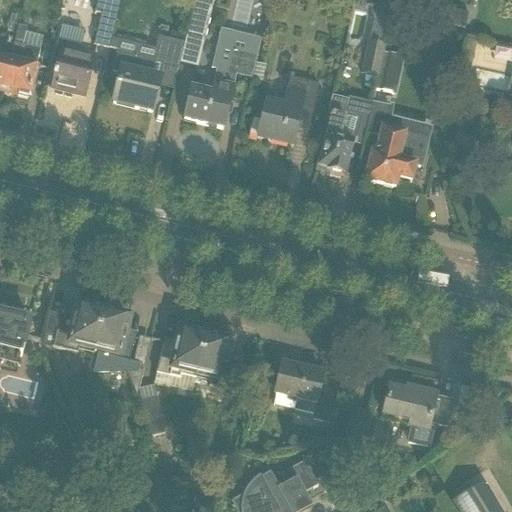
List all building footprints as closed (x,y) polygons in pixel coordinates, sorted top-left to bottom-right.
[(97,0),(94,14),(100,15),(93,46),(109,50),(116,19),(120,0),(97,0)] [(194,0),(186,37),(185,38),(203,43),(213,0),(194,0)] [(13,46),(2,92),(17,95),(16,98),(27,101),(41,44),(24,39),(26,29),(17,27),(13,46)] [(56,45),(48,75),(53,76),(52,78),(54,79),(51,90),(54,90),(54,88),(74,93),(73,95),(84,98),(93,59),(78,55),(80,47),(84,32),(60,27),(56,42),(56,45)] [(367,43),(360,76),(377,80),(382,55),(384,47),(384,46),(386,37),(382,36),(380,43),(370,41),(370,43),(367,43)] [(149,78),(137,75),(141,58),(115,51),(110,74),(119,76),(112,104),(151,114),(163,65),(178,69),(184,46),(158,40),(149,78)] [(13,46),(6,44),(2,60),(0,59),(0,91),(2,92),(13,46)] [(223,86),(215,84),(212,95),(191,90),(183,122),(222,131),(236,72),(252,76),(256,56),(231,51),(223,86)] [(382,55),(377,80),(374,91),(391,95),(390,98),(395,98),(403,59),(382,55)] [(252,121),(249,137),(256,139),(291,148),(295,130),(300,112),(312,114),(318,86),(289,79),(282,108),(265,104),(260,123),(252,121)] [(325,120),(330,121),(317,171),(343,177),(347,160),(351,161),(362,117),(347,114),(350,102),(331,97),(325,120)] [(368,166),(364,183),(394,190),(397,180),(410,183),(413,169),(422,171),(429,138),(389,128),(391,119),(393,110),(371,105),(364,134),(380,137),(382,137),(379,148),(377,147),(375,157),(373,157),(371,156),(370,158),(368,166)] [(477,131),(456,127),(452,146),(472,150),(477,131)] [(55,331),(50,349),(77,356),(79,348),(93,351),(102,315),(82,310),(81,316),(75,314),(74,319),(62,316),(62,317),(62,318),(59,330),(60,330),(60,332),(55,331)] [(0,352),(20,357),(29,322),(0,314),(0,352)] [(93,351),(89,369),(90,373),(93,373),(92,376),(127,375),(129,381),(139,388),(144,367),(132,365),(128,364),(132,348),(133,348),(136,335),(137,335),(137,333),(136,333),(136,334),(125,331),(126,326),(120,325),(122,320),(102,315),(93,351)] [(163,341),(155,375),(156,375),(179,381),(181,372),(196,376),(204,339),(185,335),(183,340),(178,339),(176,344),(163,341)] [(204,339),(196,376),(210,379),(208,387),(229,392),(234,371),(224,369),(228,351),(223,350),(224,344),(204,339)] [(274,396),(296,402),(293,413),(328,420),(327,425),(328,426),(336,392),(319,388),(322,376),(281,366),(274,396)] [(389,389),(382,416),(410,423),(409,428),(412,429),(408,444),(427,449),(431,432),(427,431),(429,424),(446,428),(451,404),(435,400),(436,395),(406,388),(405,393),(389,389)] [(164,419),(159,418),(155,399),(140,402),(147,439),(163,436),(164,419)] [(370,401),(366,416),(374,418),(378,403),(370,401)] [(359,443),(366,414),(350,410),(343,439),(359,443)] [(112,446),(95,452),(100,465),(117,459),(112,446)] [(300,511),(309,507),(303,495),(317,488),(303,463),(271,480),(269,475),(268,476),(269,478),(263,482),(264,484),(230,503),(235,511),(300,511)] [(177,471),(176,481),(186,483),(188,473),(177,471)] [(499,511),(484,487),(452,506),(455,511),(499,511)] [(351,500),(351,502),(351,504),(352,506),(353,507),(355,508),(356,508),(358,507),(360,506),(361,505),(361,503),(361,501),(360,499),(359,498),(357,497),(355,497),(353,498),(352,499),(351,500)] [(195,498),(193,511),(208,511),(210,500),(195,498)]
